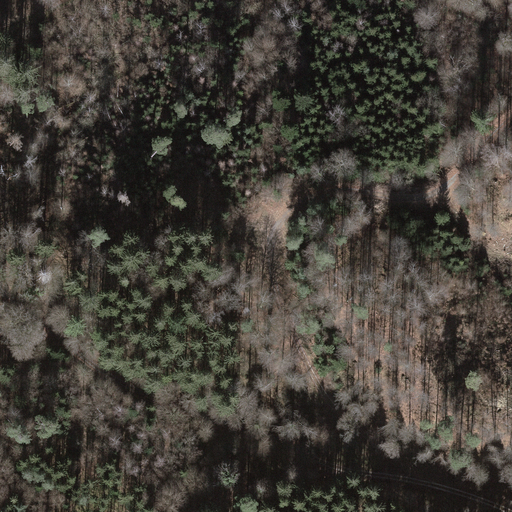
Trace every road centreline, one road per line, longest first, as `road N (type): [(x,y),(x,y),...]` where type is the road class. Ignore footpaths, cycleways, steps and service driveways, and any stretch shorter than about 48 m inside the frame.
road 1 (track): [(399,476),(330,412),(273,303),(266,260),(275,225),(295,198),(356,191),(405,200),(439,191),(511,119)]
road 2 (track): [(338,467),(102,374),(0,287)]
road 3 (track): [(399,476),(338,467),(258,479),(201,511)]
